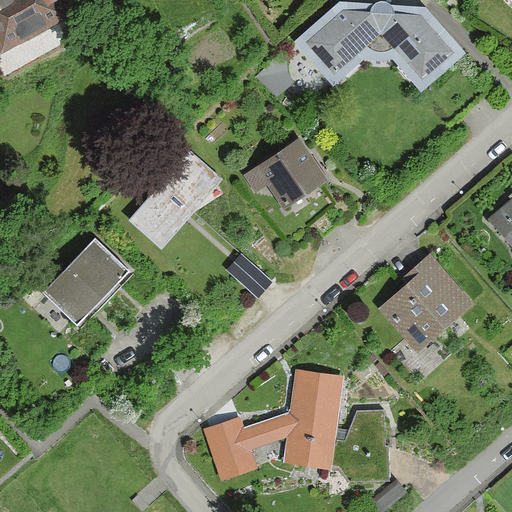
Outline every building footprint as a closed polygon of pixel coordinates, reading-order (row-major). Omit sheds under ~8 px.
[(0,0),(0,52),(65,16),(55,0),(0,0)] [(421,5),(334,2),(289,42),(330,83),(362,52),(365,54),(367,55),(370,55),(372,56),(375,56),(378,56),(380,56),(382,56),(384,56),(420,90),(463,47),(421,5)] [(281,58),(280,56),(256,77),(276,98),(285,89),(281,81),(279,74),(278,66),(281,58)] [(326,177),(296,137),(256,167),(286,207),(326,177)] [(218,173),(190,148),(174,166),(168,161),(158,172),(163,177),(129,215),(162,244),(187,215),(225,191),(218,173)] [(511,197),(488,218),(511,246),(511,197)] [(123,270),(90,239),(41,291),(74,323),(61,337),(88,362),(112,337),(85,311),(123,270)] [(428,252),(401,276),(406,282),(376,308),(416,352),(472,302),(428,252)] [(247,263),(234,278),(256,297),(269,282),(247,263)] [(137,269),(117,291),(138,311),(159,290),(137,269)] [(511,345),(502,354),(511,366),(511,345)] [(329,469),(333,440),(343,376),(295,369),(288,414),(240,427),(238,418),(202,428),(217,479),(256,468),(250,448),(284,437),(281,461),(329,469)] [(344,441),(333,440),(329,469),(342,471),(354,482),(385,480),(382,410),(357,411),(344,441)] [(374,511),(385,511),(406,493),(394,481),(368,505),(374,511)] [(138,497),(132,502),(140,511),(144,511),(148,509),(138,497)]
